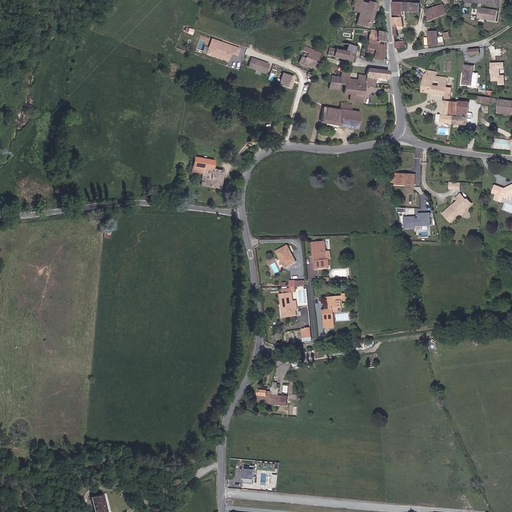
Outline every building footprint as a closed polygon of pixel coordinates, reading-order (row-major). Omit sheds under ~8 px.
[(357,22),(370,27),(378,3),(368,0),(355,0),(354,5),(357,6),(361,8),(357,22)] [(404,9),(406,10),(406,0),(404,0),(393,0),(395,16),(404,15),(404,14),(403,9),(404,9)] [(406,10),(420,13),(422,3),(406,0),(406,10)] [(436,8),(427,10),(428,21),(446,15),(444,5),(436,8)] [(352,20),(357,22),(361,8),(357,6),(352,20)] [(479,6),(477,18),(495,21),(497,9),(479,6)] [(405,25),(404,15),(395,16),(397,34),(400,34),(399,28),(403,28),(402,25),(405,25)] [(378,40),(384,40),(385,32),(372,29),(370,35),(370,38),(378,40)] [(431,31),(432,45),(445,44),(446,43),(445,38),(444,37),(440,37),(440,31),(431,31)] [(375,57),(381,58),(383,44),(377,43),(378,40),(370,38),(368,47),(376,49),(376,52),(375,57)] [(241,49),(213,39),(207,54),(229,62),(232,54),(238,56),(241,49)] [(354,54),(356,47),(338,40),(335,48),(354,54)] [(329,54),(352,62),(354,54),(335,48),(331,46),(329,54)] [(316,69),(318,63),(319,62),(305,57),(305,59),(301,57),(299,64),(316,69)] [(265,74),(268,65),(250,59),(247,67),(265,74)] [(503,62),(490,63),(491,81),(497,81),(497,85),(504,85),(504,75),(499,75),(499,69),(504,69),(503,62)] [(470,66),(464,65),(462,84),(474,85),(475,73),(470,72),(470,66)] [(375,75),(380,75),(381,69),(371,67),(369,74),(369,76),(375,77),(375,75)] [(439,70),(427,69),(424,85),(421,91),(445,93),(445,100),(443,100),(442,114),(438,113),(437,120),(442,120),(442,121),(452,122),(453,114),(449,114),(450,101),(451,87),(455,87),(455,83),(449,82),(449,76),(438,75),(439,70)] [(347,87),(349,76),(350,71),(344,70),(343,74),(340,77),(338,85),(344,86),(347,87)] [(278,85),(290,89),(294,78),(282,74),(278,85)] [(337,91),(338,85),(340,77),(332,75),(329,89),(337,91)] [(353,92),(362,94),(365,76),(360,75),(358,78),(357,77),(353,92)] [(347,87),(344,86),(342,94),(353,96),(353,92),(357,77),(349,76),(347,87)] [(356,103),(360,104),(362,94),(353,92),(353,96),(351,102),(356,103)] [(498,111),(511,112),(511,99),(500,98),(498,111)] [(452,122),(466,123),(467,119),(467,113),(469,101),(459,99),(459,101),(458,114),(453,114),(452,122)] [(453,114),(458,114),(459,101),(450,101),(449,114),(453,114)] [(318,122),(356,129),(359,113),(350,111),(351,106),(334,103),(333,110),(321,108),(319,115),(318,122)] [(495,147),(510,149),(511,139),(496,138),(495,147)] [(192,163),(204,165),(206,158),(194,155),(192,163)] [(202,185),(220,187),(222,168),(215,167),(216,159),(206,158),(204,165),(192,163),(191,171),(203,173),(202,185)] [(396,178),(416,178),(416,171),(397,169),(396,178)] [(498,192),(500,193),(503,186),(497,183),(494,190),(498,192)] [(498,192),(495,197),(502,200),(504,195),(511,198),(511,197),(511,184),(511,185),(511,186),(510,187),(510,185),(507,187),(506,187),(503,186),(500,193),(498,192)] [(453,205),(446,213),(453,220),(460,213),(465,208),(467,209),(472,203),(467,200),(469,198),(462,192),(456,198),(458,200),(455,204),(454,205),(455,205),(454,206),(453,205)] [(418,217),(402,217),(403,229),(415,229),(415,226),(430,226),(429,213),(417,213),(418,217)] [(327,260),(326,260),(325,253),(324,240),(313,241),(314,252),(312,252),(312,261),(316,261),(316,268),(328,267),(327,260)] [(282,245),(272,252),(286,275),(297,268),(282,245)] [(285,313),(298,312),(297,306),(294,307),(292,297),(291,289),(280,291),(280,296),(282,296),(285,313)] [(324,296),(324,300),(326,300),(327,308),(321,308),(320,310),(322,327),(330,326),(328,313),(330,313),(330,310),(329,308),(335,307),(339,306),(339,300),(344,300),(343,292),(338,293),(338,295),(324,296)] [(276,384),(269,384),(269,395),(282,395),(282,397),(298,398),(298,391),(281,391),(281,387),(276,386),(276,384)] [(254,483),(255,467),(242,466),(241,477),(244,478),(243,482),(254,483)] [(98,511),(111,511),(107,495),(96,497),(98,511)]
